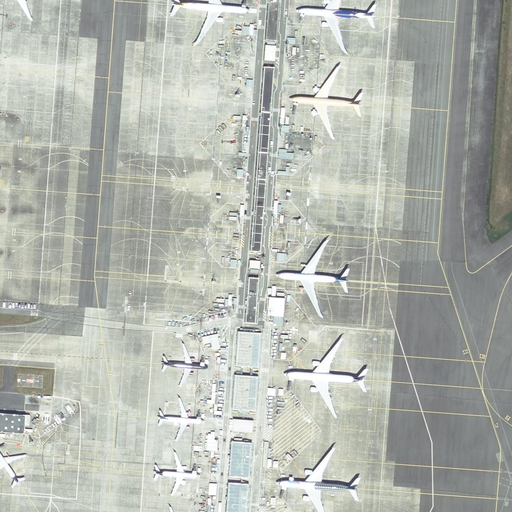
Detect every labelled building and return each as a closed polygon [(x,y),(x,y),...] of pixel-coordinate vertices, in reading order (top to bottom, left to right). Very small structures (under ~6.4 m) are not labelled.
[(278,0),(268,0),(265,38),(276,39),(278,0)] [(275,43),(265,42),(264,59),(274,59),(275,43)] [(273,66),(263,65),(250,249),(260,250),(273,66)] [(259,258),(249,258),(249,266),(259,267),(259,258)] [(258,276),(248,275),(245,321),(255,321),(258,276)] [(245,330),(238,329),(235,367),(258,369),(258,366),(260,331),(253,330),(253,327),(245,327),(245,330)] [(257,375),(235,373),(232,405),(239,406),(239,409),(247,409),(247,406),(255,407),(257,375)] [(26,415),(0,413),(0,432),(24,434),(26,415)] [(253,418),(233,417),(232,429),(252,431),(253,418)] [(241,437),(233,436),(233,439),(230,439),(227,475),(248,476),(251,441),(241,440),(241,437)] [(245,511),(248,482),(227,481),(224,511),(245,511)]
